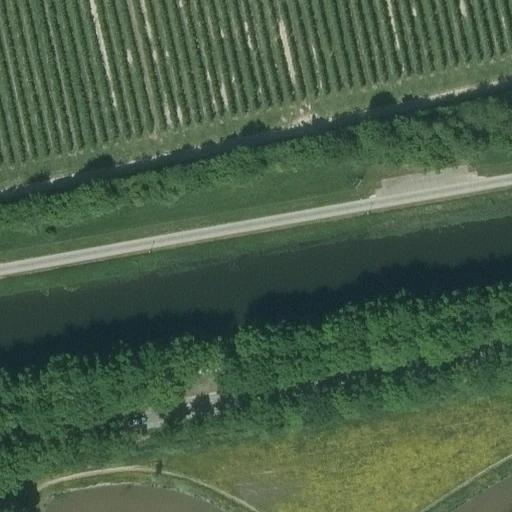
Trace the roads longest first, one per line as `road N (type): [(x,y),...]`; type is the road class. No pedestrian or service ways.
road 1 (tertiary): [(0,448),(511,353)]
road 2 (unclassified): [(0,270),(511,179)]
